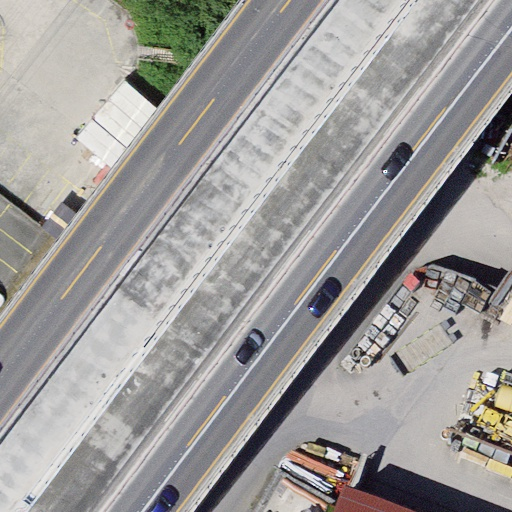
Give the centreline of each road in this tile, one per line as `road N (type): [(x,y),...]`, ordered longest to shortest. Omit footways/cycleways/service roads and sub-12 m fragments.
road 1 (motorway): [(97,511),(488,0)]
road 2 (motorway): [(334,0),(0,438)]
